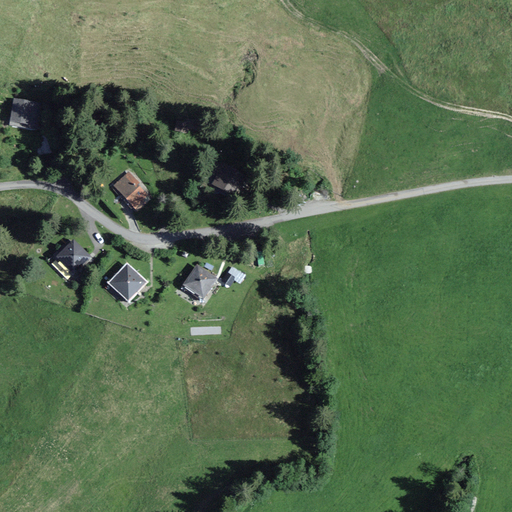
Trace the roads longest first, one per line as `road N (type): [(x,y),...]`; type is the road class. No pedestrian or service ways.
road 1 (unclassified): [(0,185),(52,188),(97,219),(158,237),(511,180)]
road 2 (track): [(511,120),(377,71),(348,34),(288,0)]
